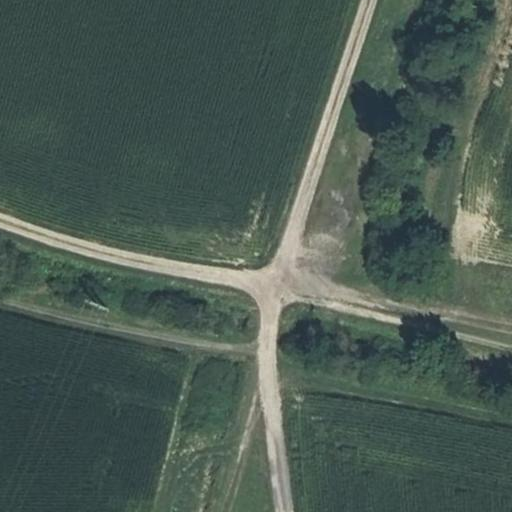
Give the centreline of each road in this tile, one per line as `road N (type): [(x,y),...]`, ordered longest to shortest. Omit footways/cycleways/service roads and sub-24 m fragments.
road 1 (track): [(372,0),(277,288),(226,511)]
road 2 (track): [(0,221),(73,246),(511,343)]
road 3 (track): [(282,511),(263,354),(166,341),(0,301)]
